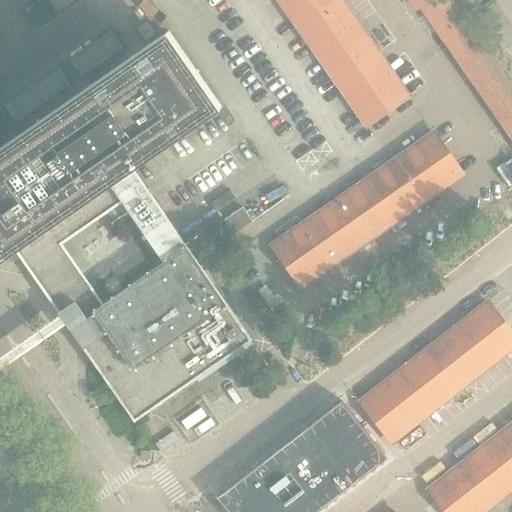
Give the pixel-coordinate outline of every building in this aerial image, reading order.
[(341,0),(279,0),(367,126),(409,97),(341,0)] [(511,92),(447,0),(409,0),(416,9),(420,6),(511,138),(511,92)] [(8,144),(0,149),(0,255),(3,260),(16,251),(28,243),(27,241),(47,227),(49,228),(51,228),(52,226),(52,223),(82,203),(84,204),(86,203),(88,201),(87,199),(109,184),(122,203),(131,212),(129,213),(137,224),(164,262),(104,304),(81,320),(72,306),(60,315),(66,324),(87,354),(99,345),(146,414),(252,340),(215,285),(202,266),(190,250),(161,207),(135,169),(223,108),(171,32),(8,144)] [(463,176),(434,134),(273,245),(302,287),(463,176)] [(244,206),(225,219),(235,233),(254,221),(244,206)] [(60,315),(0,356),(0,370),(66,324),(60,315)]
